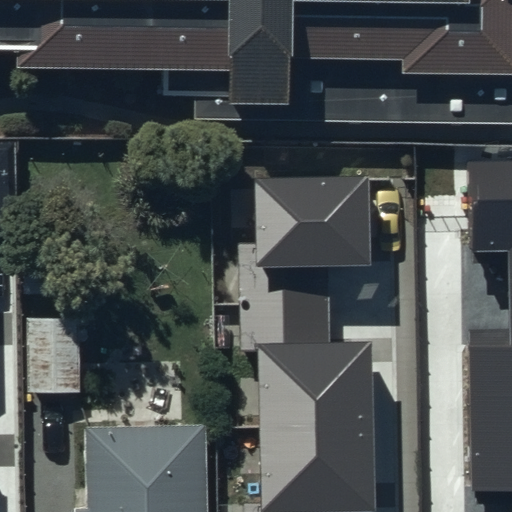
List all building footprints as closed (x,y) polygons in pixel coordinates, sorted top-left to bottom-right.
[(511,0),(0,0),(0,46),(9,46),(9,61),(159,62),(159,91),(192,91),(191,116),(511,121),(511,0)] [(511,511),(511,182),(460,184),(462,276),(503,275),(504,349),(464,350),(467,511),(511,511)] [(369,185),(259,187),(259,290),(241,290),(243,354),(260,353),(262,511),(373,511),(371,350),(331,351),(330,277),(370,277),(369,185)] [(14,241),(0,241),(0,300),(15,301),(14,241)] [(80,318),(27,318),(27,396),(80,396),(80,318)] [(203,511),(202,429),(81,432),(83,511),(203,511)]
